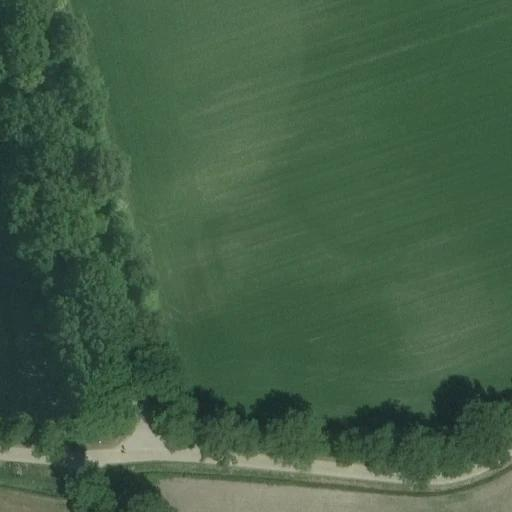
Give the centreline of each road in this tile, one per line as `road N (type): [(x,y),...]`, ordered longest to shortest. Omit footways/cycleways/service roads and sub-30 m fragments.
road 1 (unclassified): [(0,452),(82,460),(198,456),(427,481),(483,467),(511,448)]
road 2 (track): [(10,0),(151,453)]
